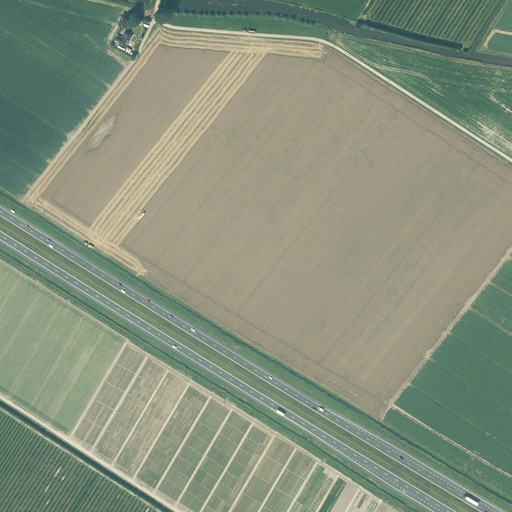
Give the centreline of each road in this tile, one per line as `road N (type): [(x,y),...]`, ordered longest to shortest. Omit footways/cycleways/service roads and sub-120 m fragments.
road 1 (motorway): [(489,511),(0,210)]
road 2 (motorway): [(0,236),(448,511)]
road 3 (unclassified): [(511,160),(334,46),(171,27),(155,15),(158,0)]
